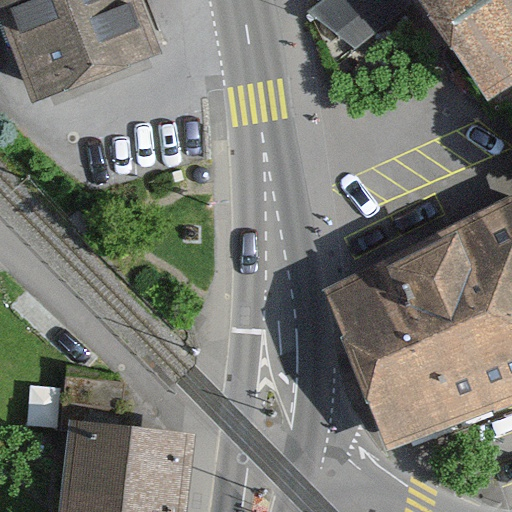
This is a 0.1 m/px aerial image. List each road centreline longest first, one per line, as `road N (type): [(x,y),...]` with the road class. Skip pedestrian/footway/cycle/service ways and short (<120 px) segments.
road 1 (secondary): [(243,0),(261,100),(279,374)]
road 2 (residential): [(428,511),(353,467),(279,374)]
road 3 (secondary): [(279,374),(257,511)]
